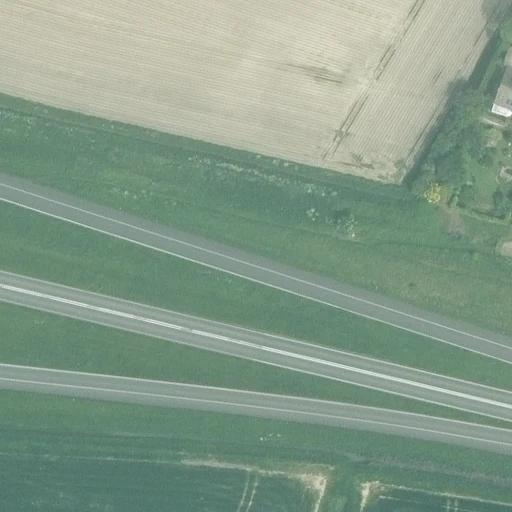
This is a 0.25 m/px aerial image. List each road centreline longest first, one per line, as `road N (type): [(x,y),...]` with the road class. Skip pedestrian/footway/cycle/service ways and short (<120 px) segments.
road 1 (trunk): [(511,357),(0,192)]
road 2 (trunk): [(511,408),(0,286)]
road 3 (trunk): [(0,371),(511,439)]
